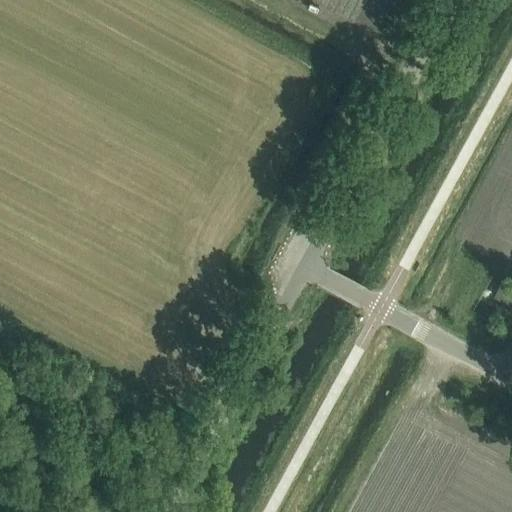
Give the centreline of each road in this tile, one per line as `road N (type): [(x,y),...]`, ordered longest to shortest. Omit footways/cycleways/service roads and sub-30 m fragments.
road 1 (unclassified): [(305,267),(451,0)]
road 2 (unclassified): [(170,511),(305,267)]
road 3 (unclassified): [(511,380),(305,267)]
road 4 (track): [(259,0),(363,56),(414,67)]
